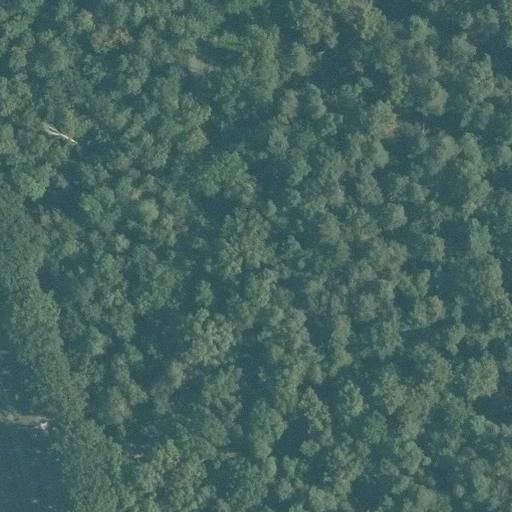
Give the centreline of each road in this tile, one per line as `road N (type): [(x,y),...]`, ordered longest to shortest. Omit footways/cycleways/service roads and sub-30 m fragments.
road 1 (track): [(44,460),(121,445),(175,420),(225,0)]
road 2 (track): [(511,400),(396,429),(200,450),(133,439)]
road 3 (tertiary): [(60,511),(0,300)]
